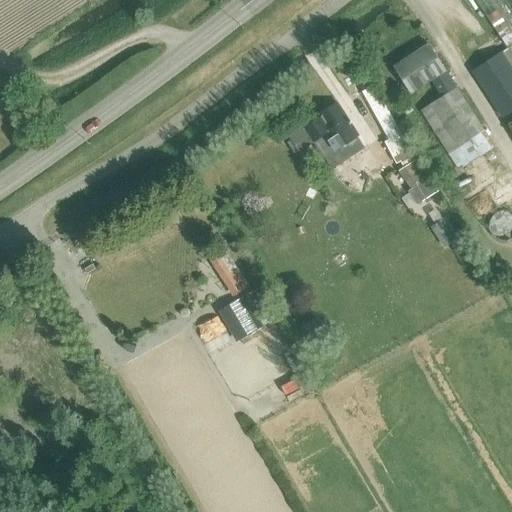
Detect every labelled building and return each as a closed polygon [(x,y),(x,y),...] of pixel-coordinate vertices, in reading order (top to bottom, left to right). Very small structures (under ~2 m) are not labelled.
[(394,68),(410,94),(431,80),(442,98),(421,111),(459,171),(493,148),(428,46),(394,68)] [(501,53),(472,72),(502,119),(511,112),(511,70),(501,54),(501,53)] [(374,86),(362,93),(389,140),(384,143),(396,165),(400,163),(403,169),(398,172),(410,191),(407,193),(416,207),(439,191),(431,178),(417,158),(415,158),(409,149),(413,147),(406,137),(404,138),(374,86)] [(321,118),(303,130),(312,143),(313,143),(331,170),(365,149),(337,104),(319,115),(321,118)] [(303,130),(290,138),(299,152),(312,143),(303,130)] [(459,238),(453,230),(445,218),(433,226),(429,228),(444,249),(459,238)] [(230,298),(246,288),(222,246),(206,256),(230,298)] [(264,325),(278,316),(262,288),(247,296),(264,325)]
